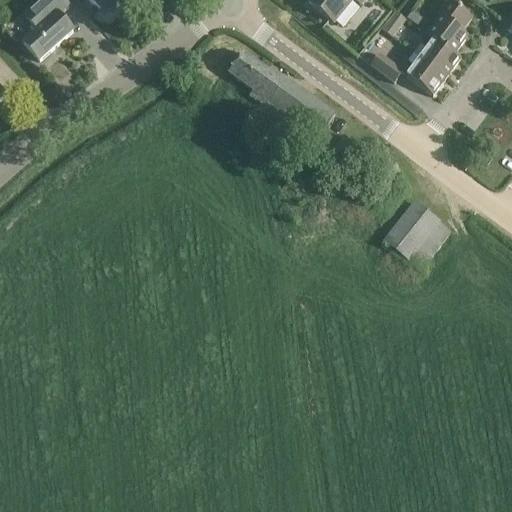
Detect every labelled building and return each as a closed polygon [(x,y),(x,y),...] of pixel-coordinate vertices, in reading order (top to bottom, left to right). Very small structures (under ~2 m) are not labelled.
[(23,45),(26,49),(40,64),(73,33),(59,18),(69,9),(61,0),(42,0),(24,17),(32,26),(31,27),(37,33),(34,36),(23,45)] [(86,0),(99,11),(100,10),(105,13),(109,13),(112,12),(115,9),(116,5),(115,1),(114,0),(86,0)] [(313,0),(309,5),(334,26),(354,1),(361,6),(365,0),(313,0)] [(428,38),(434,43),(454,57),(468,39),(462,34),(472,20),(449,2),(438,17),(441,20),(428,38)] [(412,14),(407,21),(418,28),(423,21),(412,14)] [(383,33),(393,41),(406,23),(396,15),(383,33)] [(461,62),(454,57),(434,43),(427,51),(421,46),(413,57),(447,80),(461,62)] [(356,154),(325,131),(335,117),(288,82),(285,85),(243,55),(229,75),(253,93),(250,98),(315,145),(313,148),(344,170),(356,154)] [(380,57),(371,68),(395,86),(404,75),(380,57)] [(408,64),(415,69),(406,79),(433,99),(447,80),(413,57),(408,64)] [(414,205),(402,221),(383,244),(419,274),(451,235),(414,205)]
